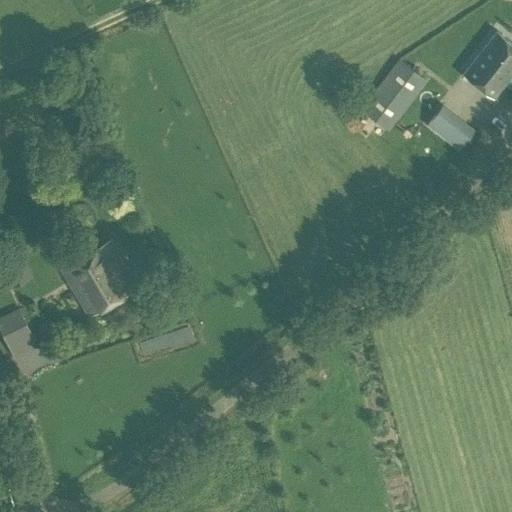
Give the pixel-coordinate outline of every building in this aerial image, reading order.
[(493,95),(511,71),(511,41),(497,30),(463,71),(493,95)] [(389,130),(427,79),(399,57),(360,108),(389,130)] [(475,128),(459,116),(443,136),(458,149),(475,128)] [(89,314),(134,287),(122,266),(127,263),(111,237),(60,267),(89,314)] [(0,267),(9,286),(32,275),(15,241),(0,248),(0,267)] [(0,327),(14,357),(37,346),(18,307),(0,315),(0,327)]
